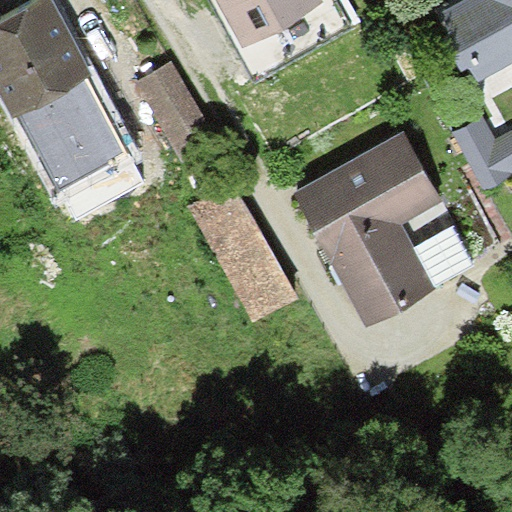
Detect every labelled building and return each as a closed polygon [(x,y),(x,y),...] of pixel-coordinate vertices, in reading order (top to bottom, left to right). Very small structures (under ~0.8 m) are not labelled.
[(101,91),(74,106),(101,91),(50,0),(28,0),(8,11),(0,15),(0,68),(32,128),(33,128),(60,180),(129,141),(101,91)] [(226,0),(242,33),(311,0),(226,0)] [(511,0),(465,0),(453,7),(483,62),(511,46),(511,0)] [(146,77),(187,146),(211,132),(170,63),(146,77)] [(297,186),(370,313),(477,252),(404,126),(357,153),(297,186)] [(146,172),(129,141),(60,180),(77,211),(146,172)] [(199,202),(259,309),(296,288),(236,181),(199,202)]
